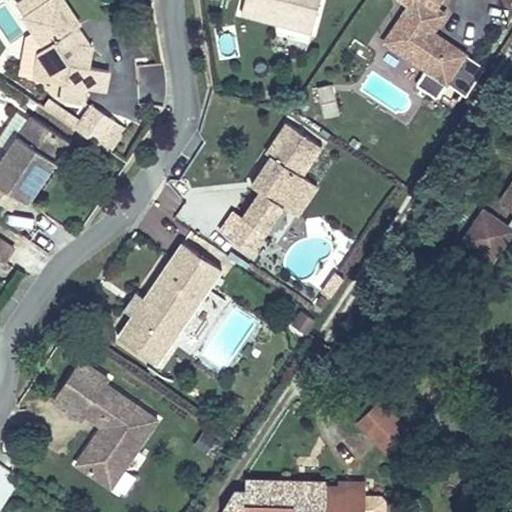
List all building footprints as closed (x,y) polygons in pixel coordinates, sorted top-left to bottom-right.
[(86,68),(90,47),(74,46),(64,30),(74,23),(60,1),(48,9),(42,0),(28,0),(18,7),(35,35),(43,47),(36,80),(58,84),(54,107),(74,110),(78,88),(103,93),(107,72),(86,68)] [(309,43),(321,0),(300,0),(300,1),(295,0),(242,0),(236,21),(309,43)] [(395,0),(391,0),(372,33),(382,39),(403,5),(395,0)] [(465,73),(435,51),(449,31),(418,8),(380,59),(446,101),(465,73)] [(90,47),(74,23),(64,30),(74,46),(90,47)] [(22,77),(36,80),(43,47),(35,35),(29,39),(22,77)] [(334,83),(318,86),(322,114),(339,112),(334,83)] [(96,153),(112,129),(89,114),(73,138),(96,153)] [(24,202),(62,147),(19,118),(0,146),(0,203),(7,209),(15,197),(24,202)] [(246,266),(260,245),(256,242),(272,218),(284,226),(305,197),(293,189),(312,160),(282,139),(263,167),(268,170),(248,200),(255,204),(223,250),(246,266)] [(511,174),(494,200),(511,212),(511,216),(509,222),(482,205),(459,239),(496,263),(511,236),(511,174)] [(293,232),(313,203),(305,197),(284,226),(293,232)] [(223,250),(238,229),(229,223),(214,244),(223,250)] [(0,261),(12,244),(0,236),(0,261)] [(149,375),(211,283),(174,258),(137,313),(123,332),(112,349),(149,375)] [(315,309),(322,314),(336,294),(329,289),(315,309)] [(123,332),(137,313),(125,305),(112,324),(123,332)] [(57,405),(83,424),(102,437),(74,478),(97,494),(114,470),(124,477),(153,434),(101,397),(108,389),(82,371),(57,405)] [(358,420),(368,430),(391,407),(380,398),(358,420)] [(83,424),(57,405),(53,410),(80,429),(83,424)] [(414,430),(391,407),(368,430),(391,453),(414,430)] [(387,511),(389,498),(384,493),(366,492),(367,481),(252,475),(251,485),(240,485),(228,502),(227,511),(387,511)]
